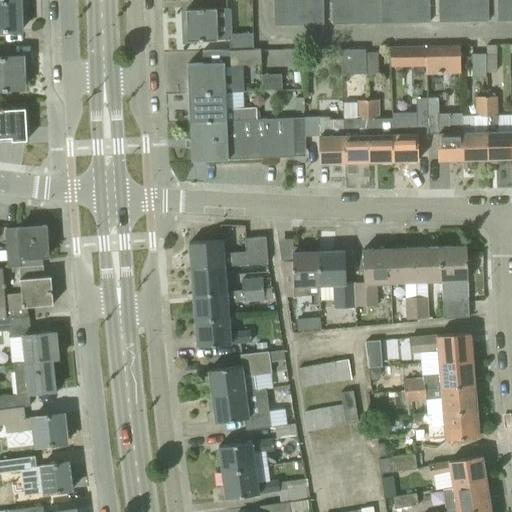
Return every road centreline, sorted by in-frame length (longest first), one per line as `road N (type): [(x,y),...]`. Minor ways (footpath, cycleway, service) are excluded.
road 1 (residential): [(109,197),(491,208)]
road 2 (unknown): [(326,511),(301,413),(271,202)]
road 3 (residential): [(178,511),(152,310),(116,276)]
road 4 (residential): [(116,276),(86,317),(108,511)]
road 5 (tertiary): [(142,511),(116,276)]
road 6 (residential): [(491,208),(511,410)]
